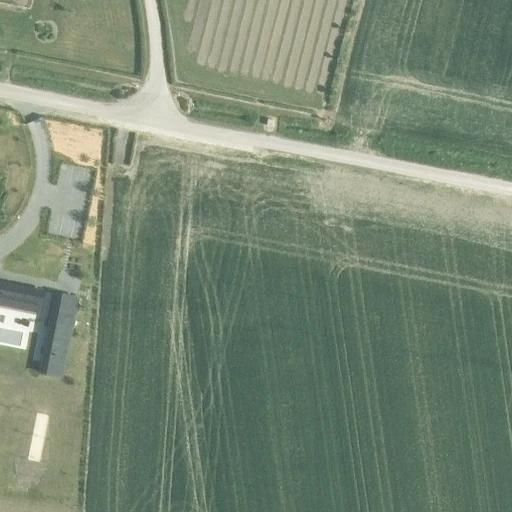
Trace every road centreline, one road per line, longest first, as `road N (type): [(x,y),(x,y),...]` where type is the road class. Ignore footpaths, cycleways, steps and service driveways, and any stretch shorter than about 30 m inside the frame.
road 1 (unclassified): [(511,190),(0,90)]
road 2 (track): [(148,0),(157,57),(152,120)]
